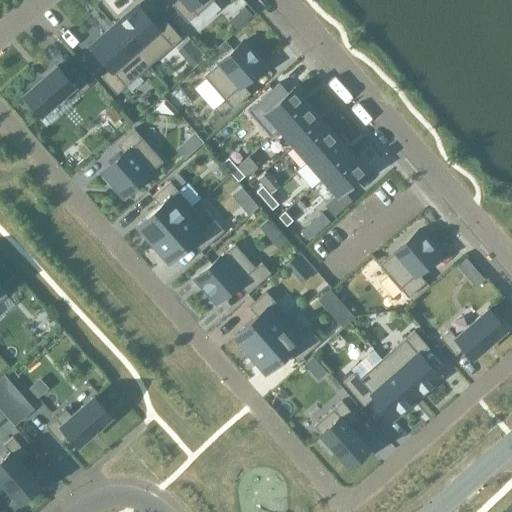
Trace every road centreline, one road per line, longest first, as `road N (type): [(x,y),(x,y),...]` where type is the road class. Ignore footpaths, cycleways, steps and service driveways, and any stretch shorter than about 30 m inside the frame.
road 1 (residential): [(0,107),(335,496),(357,495),(511,360)]
road 2 (residential): [(511,264),(281,0)]
